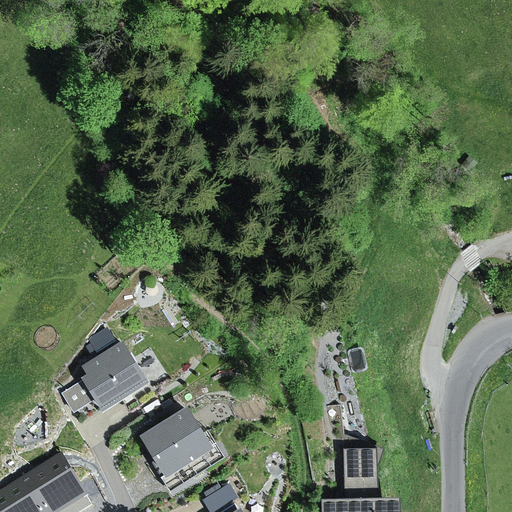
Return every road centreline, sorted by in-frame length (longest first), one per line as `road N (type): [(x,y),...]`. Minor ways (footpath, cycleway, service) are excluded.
road 1 (track): [(116,0),(131,152),(158,205),(173,261),(196,297),(281,371),(308,476),(305,511)]
road 2 (tertiary): [(453,511),(462,370),(482,342),(511,327)]
